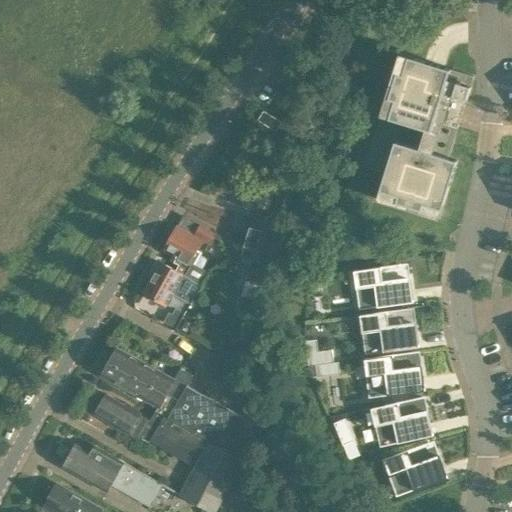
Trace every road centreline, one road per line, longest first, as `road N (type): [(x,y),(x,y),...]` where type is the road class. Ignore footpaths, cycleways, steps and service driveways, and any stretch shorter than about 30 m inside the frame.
road 1 (unclassified): [(0,483),(176,177),(300,0)]
road 2 (residential): [(484,468),(484,404),(460,299),(491,131),(491,0)]
